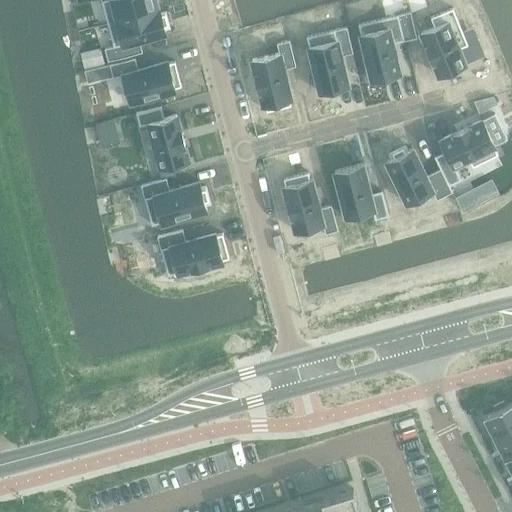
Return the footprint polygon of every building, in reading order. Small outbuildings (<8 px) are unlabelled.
[(101,0),(108,22),(159,8),(156,0),(101,0)] [(407,0),(382,0),(381,0),(385,17),(398,14),(410,11),(407,0)] [(434,25),(421,30),(439,74),(465,63),(459,47),(468,44),(453,7),(431,16),(434,25)] [(114,45),(105,48),(108,60),(142,51),(139,39),(165,32),(164,28),(169,27),(165,10),(160,12),(159,8),(108,22),(114,45)] [(410,11),(398,14),(404,39),(416,36),(410,11)] [(385,17),(358,23),(372,78),(400,72),(392,42),(404,39),(398,14),(385,17)] [(347,26),(307,36),(320,91),(348,84),(341,54),(353,52),(347,26)] [(280,52),(252,59),(263,105),(265,104),(267,110),(291,104),(289,98),(291,98),(284,68),(296,65),(289,39),(277,42),(280,52)] [(135,57),(110,64),(113,76),(122,73),(129,100),(175,88),(175,87),(181,85),(175,60),(168,62),(168,60),(138,68),(135,57)] [(84,70),(88,82),(113,76),(110,64),(84,70)] [(493,95),(473,101),(479,112),(497,103),(493,95)] [(161,105),(136,111),(140,125),(149,122),(161,166),(172,163),(188,159),(184,144),(185,144),(181,128),(180,128),(176,113),(164,116),(161,105)] [(119,142),(113,118),(96,123),(102,147),(119,142)] [(445,150),(435,155),(441,168),(449,185),(461,179),(454,164),(468,157),(473,166),(498,154),(494,145),(495,144),(483,118),(440,139),(445,150)] [(391,157),(386,160),(407,202),(433,190),(437,198),(452,191),(449,185),(441,168),(426,175),(412,147),(407,149),(405,145),(389,153),(391,157)] [(161,166),(158,167),(161,179),(166,177),(175,175),(172,163),(161,166)] [(362,163),(334,170),(347,216),(373,209),(375,218),(388,215),(382,190),(370,193),(362,163)] [(308,171),(283,178),(285,184),(283,184),(295,230),(323,223),(325,232),(337,229),(331,204),(319,207),(311,177),(310,178),(308,171)] [(161,179),(141,184),(152,223),(207,209),(205,204),(210,202),(205,185),(201,186),(199,181),(169,189),(166,177),(161,179)] [(498,194),(492,182),(457,199),(463,212),(498,194)] [(437,200),(445,217),(461,210),(452,193),(437,200)] [(183,228),(157,235),(168,274),(192,268),(208,264),(223,260),(223,258),(229,256),(222,232),(216,234),(216,232),(186,240),(183,228)] [(304,277),(301,267),(301,265),(293,268),(296,279),(303,278),(304,277)] [(495,410),(483,416),(494,438),(511,428),(511,401),(506,405),(503,400),(493,406),(495,410)] [(511,428),(494,438),(505,458),(511,454),(511,428)] [(135,479),(114,485),(116,492),(137,487),(135,479)] [(304,503),(277,511),(360,511),(353,488),(322,498),(324,506),(307,511),(304,503)]
